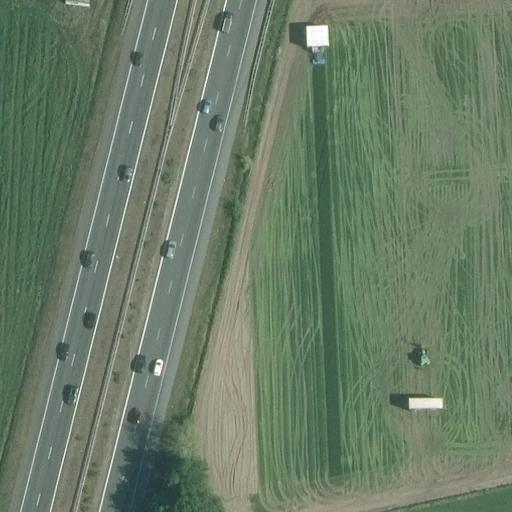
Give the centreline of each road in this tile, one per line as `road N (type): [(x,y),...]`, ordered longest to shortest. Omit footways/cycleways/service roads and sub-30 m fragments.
road 1 (motorway): [(114,511),(240,0)]
road 2 (motorway): [(161,0),(35,511)]
